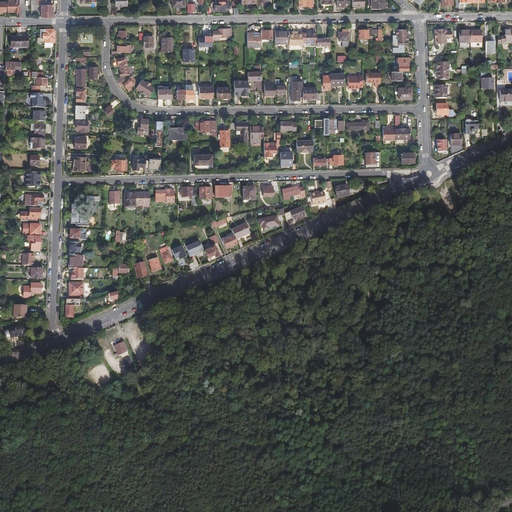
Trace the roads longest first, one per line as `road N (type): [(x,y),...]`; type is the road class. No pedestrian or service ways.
road 1 (track): [(2,511),(57,508),(168,436),(316,444),(459,416),(511,367)]
road 2 (track): [(511,203),(458,210),(418,231),(376,275),(343,343),(252,373),(216,376),(167,409),(149,405)]
road 3 (residential): [(105,21),(109,80),(140,108),(423,109)]
road 4 (secondary): [(59,339),(403,188)]
road 5 (residential): [(392,174),(58,182)]
road 6 (secondary): [(416,16),(105,21)]
road 7 (track): [(511,339),(474,295),(463,222),(435,179)]
road 8 (residential): [(63,21),(58,182)]
road 9 (residential): [(58,182),(59,339)]
